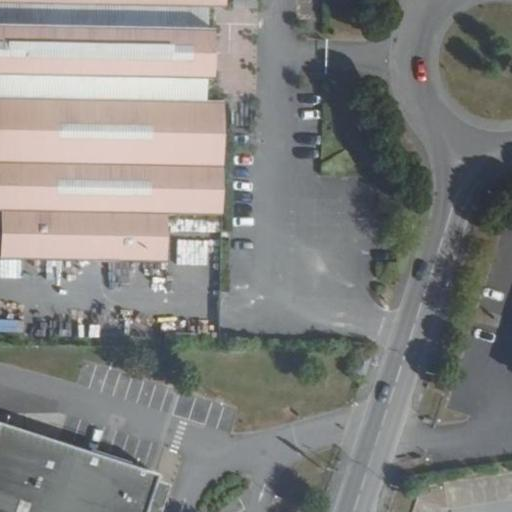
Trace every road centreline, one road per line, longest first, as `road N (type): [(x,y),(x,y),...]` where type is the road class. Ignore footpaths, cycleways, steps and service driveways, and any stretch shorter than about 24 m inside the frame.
road 1 (residential): [(354,511),(472,148)]
road 2 (residential): [(441,0),(416,39),(417,90),(429,115),(472,148)]
road 3 (unknown): [(275,309),(182,292),(174,276),(174,224)]
